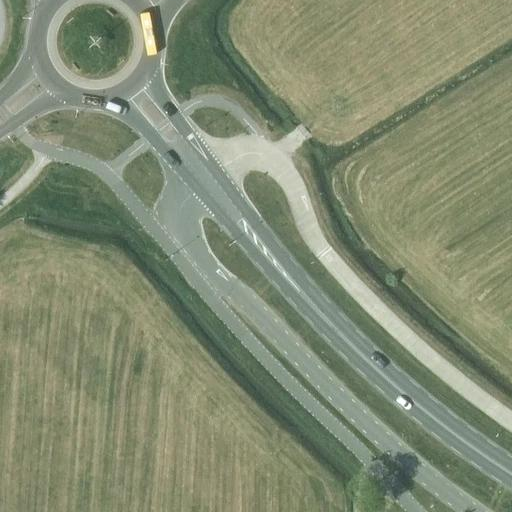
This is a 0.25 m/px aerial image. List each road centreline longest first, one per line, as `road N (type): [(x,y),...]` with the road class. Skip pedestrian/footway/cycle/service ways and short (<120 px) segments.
road 1 (unclassified): [(197,187),(179,208),(179,230),(346,404),(471,511)]
road 2 (unclassified): [(216,171),(242,155),(272,157),(293,182),(323,253),(423,353),(511,422)]
road 3 (primary): [(511,473),(415,403),(296,286)]
road 4 (primary): [(197,187),(257,257),(296,286)]
road 5 (primary): [(296,286),(216,171)]
road 6 (primary): [(106,99),(152,135),(197,187)]
road 7 (primary): [(216,171),(144,73)]
